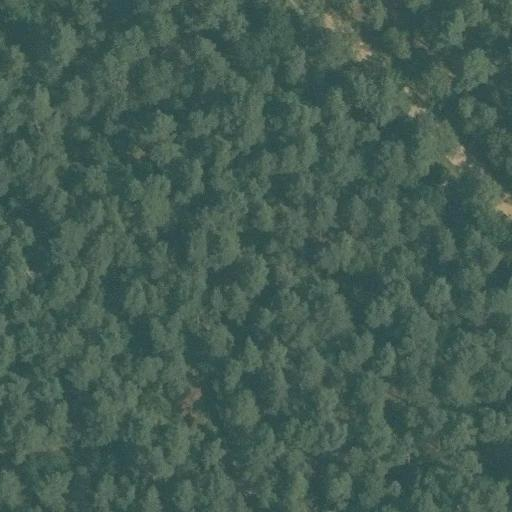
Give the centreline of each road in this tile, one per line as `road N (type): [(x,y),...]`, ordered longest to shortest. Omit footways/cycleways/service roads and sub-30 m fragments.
road 1 (track): [(0,21),(246,511)]
road 2 (track): [(511,213),(314,0)]
